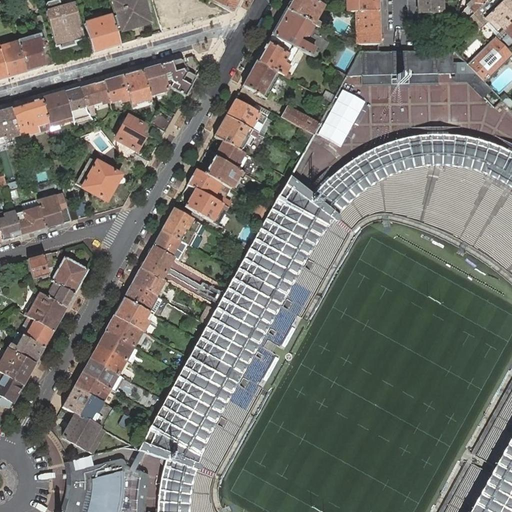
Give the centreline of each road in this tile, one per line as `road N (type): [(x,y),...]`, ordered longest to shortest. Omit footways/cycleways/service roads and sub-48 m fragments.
road 1 (residential): [(0,96),(209,35),(243,35)]
road 2 (residential): [(130,236),(13,449)]
road 3 (residential): [(243,35),(130,236)]
road 4 (residential): [(130,236),(99,230),(0,257)]
